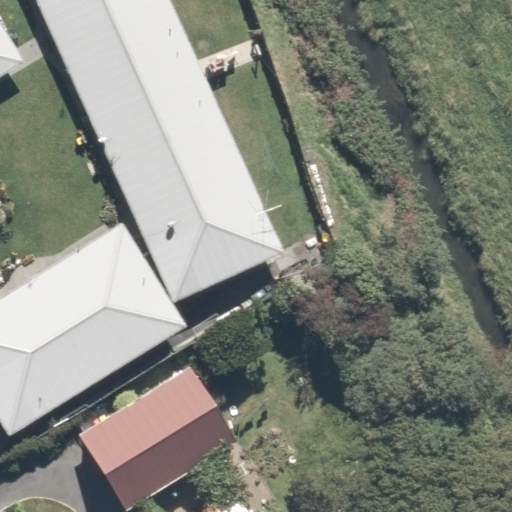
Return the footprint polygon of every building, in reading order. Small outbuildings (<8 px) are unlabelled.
[(276,248),(162,0),(27,0),(164,299),(276,248)] [(0,66),(14,57),(0,34),(0,66)] [(109,218),(0,286),(0,432),(175,322),(109,218)] [(230,432),(181,355),(67,427),(116,504),(230,432)] [(242,511),(232,494),(205,510),(197,496),(171,511),(242,511)]
